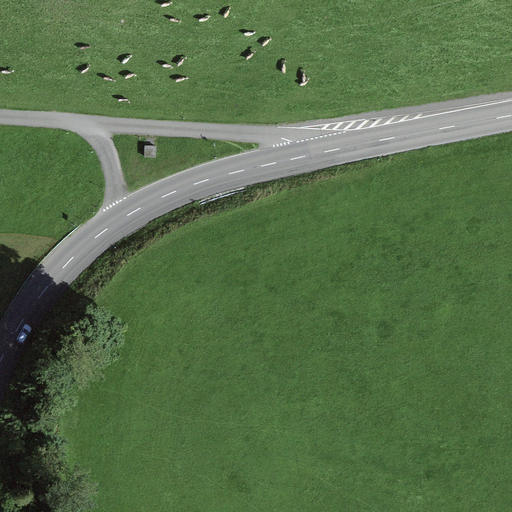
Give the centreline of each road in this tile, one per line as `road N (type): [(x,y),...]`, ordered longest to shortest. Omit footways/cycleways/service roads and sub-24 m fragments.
road 1 (residential): [(296,159),(293,143),(277,135),(84,124)]
road 2 (tertiary): [(511,116),(296,159)]
road 3 (tertiary): [(123,218),(69,261),(0,364)]
road 4 (tertiary): [(296,159),(227,175),(123,218)]
